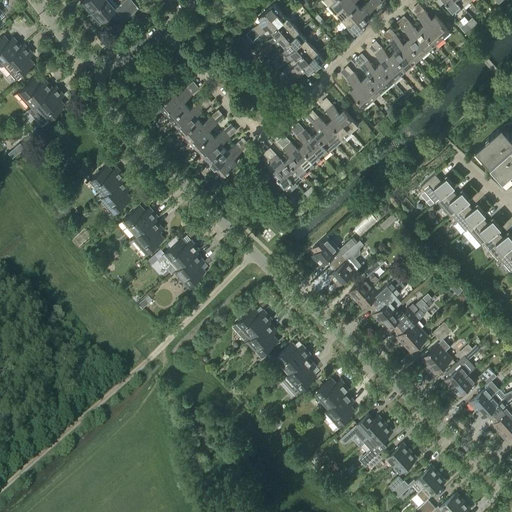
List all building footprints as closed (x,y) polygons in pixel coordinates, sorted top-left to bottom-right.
[(91,11),(104,0),(83,0),(82,1),(91,11)] [(123,22),(139,8),(131,0),(124,0),(115,8),(107,0),(104,0),(91,11),(100,22),(108,15),(109,17),(112,15),(115,18),(117,16),(123,22)] [(337,12),(349,0),(335,0),(330,4),(337,12)] [(343,18),(358,4),(355,1),(356,0),(349,0),(337,12),(343,18)] [(444,0),(455,12),(462,5),(457,0),(444,0)] [(349,25),(373,4),(370,1),(361,8),(358,4),(343,18),(349,25)] [(257,32),(281,11),(274,3),(258,17),(261,21),(253,28),(257,32)] [(355,33),(371,19),(368,15),(376,8),(373,4),(349,25),(355,33)] [(432,18),(425,10),(421,13),(443,37),(450,31),(436,15),(432,18)] [(271,32),(287,18),(281,11),(257,32),(260,36),(268,28),(271,32)] [(435,43),(443,37),(421,13),(418,16),(425,25),(422,28),(425,32),(435,43)] [(269,46),(293,25),(287,18),(271,32),(274,35),(266,43),(269,46)] [(418,31),(411,23),(407,26),(424,44),(429,49),(435,43),(425,32),(422,28),(418,31)] [(466,24),(461,28),(465,33),(470,28),(466,24)] [(284,46),(299,32),(293,25),(269,46),(272,50),(280,42),(284,46)] [(421,56),(424,54),(429,49),(424,44),(407,26),(404,29),(411,37),(408,40),(421,56)] [(282,61),(306,39),(299,32),(284,46),(286,49),(278,57),(282,61)] [(8,40),(3,34),(0,37),(0,65),(2,63),(25,44),(24,43),(21,46),(13,36),(8,40)] [(404,43),(397,35),(393,38),(414,62),(421,56),(408,40),(404,43)] [(407,68),(414,62),(393,38),(389,41),(397,50),(393,53),(407,68)] [(296,60),(312,46),(306,39),(282,61),(285,64),(293,56),(296,60)] [(16,79),(34,63),(28,57),(33,53),(25,44),(2,63),(16,79)] [(294,75),(318,53),(312,46),(296,60),(299,63),(291,71),(294,75)] [(390,56),(383,47),(379,50),(400,74),(407,68),(393,53),(390,56)] [(393,80),(400,74),(379,50),(375,54),(383,62),(379,65),(393,80)] [(309,74),(324,60),(318,53),(294,75),(297,78),(305,71),(309,74)] [(376,68),(368,60),(365,63),(386,87),(393,80),(379,65),(376,68)] [(379,93),(386,87),(365,63),(361,66),(369,74),(365,77),(379,93)] [(362,80),(354,72),(351,75),(372,99),(379,93),(365,77),(362,80)] [(365,106),(372,99),(351,75),(347,79),(354,87),(351,90),(365,106)] [(40,82),(38,80),(35,76),(17,92),(31,108),(34,105),(53,88),(44,78),(40,82)] [(47,120),(65,105),(60,99),(64,95),(56,85),(53,88),(34,105),(47,120)] [(165,112),(189,91),(186,87),(178,95),(175,91),(159,105),(165,112)] [(172,119),(187,105),(184,102),(193,94),(189,91),(165,112),(172,119)] [(178,126),(202,105),(199,101),(190,109),(187,105),(172,119),(178,126)] [(341,113),(333,104),(330,107),(351,131),(358,125),(344,109),(341,113)] [(184,133),(200,119),(197,116),(205,108),(202,105),(178,126),(184,133)] [(344,138),(351,131),(330,107),(326,111),(333,119),(330,122),(344,138)] [(190,140),(214,119),(211,115),(203,123),(200,119),(184,133),(190,140)] [(327,125),(319,117),(316,120),(337,144),(344,138),(330,122),(327,125)] [(197,147),(212,133),(209,130),(218,123),(214,119),(190,140),(197,147)] [(330,150),(337,144),(316,120),(312,123),(319,131),(316,134),(330,150)] [(506,184),(511,179),(511,136),(506,131),(502,126),(475,149),(506,184)] [(313,137),(305,129),(302,132),(323,156),(330,150),(316,134),(313,137)] [(203,154),(227,133),(224,130),(215,137),(212,133),(197,147),(203,154)] [(316,162),(323,156),(302,132),(298,136),(305,144),(302,146),(316,162)] [(209,161),(225,147),(222,144),(230,137),(227,133),(203,154),(209,161)] [(298,150),(291,142),(288,145),(301,160),(309,169),(316,162),(302,146),(298,150)] [(215,168),(239,147),(236,144),(228,151),(225,147),(209,161),(215,168)] [(302,175),(309,169),(301,160),(288,145),(284,148),(291,156),(288,159),(302,175)] [(222,176),(237,162),(234,158),(242,151),(239,147),(215,168),(222,176)] [(284,162),(277,154),(274,157),(285,170),(295,181),(302,175),(288,159),(284,162)] [(287,188),(295,181),(285,170),(274,157),(270,160),(277,169),(273,172),(287,188)] [(112,170),(107,164),(89,180),(103,195),(100,198),(123,179),(123,178),(126,176),(117,166),(112,170)] [(441,180),(436,174),(421,186),(435,202),(437,201),(437,200),(451,188),(456,185),(447,175),(441,180)] [(114,214),(132,198),(127,192),(131,188),(123,179),(100,198),(114,214)] [(457,194),(451,188),(437,200),(437,201),(451,216),(453,215),(452,214),(467,202),(471,199),(463,189),(457,194)] [(472,208),(467,202),(452,214),(453,215),(466,230),(468,229),(468,228),(482,216),(486,213),(478,203),(472,208)] [(145,210),(140,204),(122,220),(136,235),(133,238),(133,239),(156,219),(159,216),(150,206),(145,210)] [(386,205),(381,209),(386,214),(390,210),(386,205)] [(388,217),(392,221),(396,218),(392,213),(388,217)] [(487,222),(482,216),(468,228),(468,229),(482,244),(483,243),(483,242),(497,230),(498,230),(502,227),(493,217),(487,222)] [(146,254),(165,238),(159,232),(164,228),(156,219),(133,239),(134,240),(146,254)] [(503,236),(498,230),(497,230),(483,242),(483,243),(497,258),(499,257),(499,256),(511,244),(511,234),(509,231),(503,236)] [(182,237),(158,258),(161,261),(160,262),(160,263),(161,265),(161,266),(162,267),(163,267),(164,268),(165,268),(167,268),(172,273),(174,271),(175,272),(187,261),(197,252),(200,249),(191,239),(187,243),(182,237)] [(340,249),(344,254),(356,243),(352,238),(340,249)] [(322,265),(339,250),(330,240),(313,255),(322,265)] [(360,246),(362,244),(359,241),(356,243),(344,254),(343,255),(347,260),(330,275),(339,284),(355,271),(355,270),(359,266),(361,265),(362,264),(356,257),(358,255),(359,254),(360,246)] [(511,244),(499,256),(499,257),(511,271),(511,244)] [(188,287),(206,271),(201,265),(205,261),(197,252),(187,261),(175,272),(188,287)] [(373,284),(379,279),(372,271),(384,261),(380,257),(365,270),(369,275),(366,277),(349,292),(356,300),(373,284)] [(373,298),(377,303),(402,280),(398,275),(390,282),(390,281),(379,291),(373,284),(356,300),(363,307),(373,298)] [(373,314),(380,322),(383,320),(397,306),(402,302),(396,296),(402,291),(401,290),(406,286),(401,281),(403,280),(402,280),(377,303),(381,307),(373,314)] [(420,308),(426,302),(422,298),(416,303),(420,308)] [(146,304),(143,300),(138,304),(142,308),(146,304)] [(404,344),(409,339),(421,328),(416,322),(425,313),(424,312),(430,307),(426,302),(420,308),(421,309),(401,326),(405,329),(397,336),(404,344)] [(403,313),(397,306),(383,320),(380,322),(387,329),(397,321),(400,324),(418,309),(413,303),(403,313)] [(259,312),(254,307),(236,323),(250,338),(248,339),(247,341),(269,321),(272,318),(264,308),(259,312)] [(261,356),(279,340),(273,334),(278,330),(269,321),(247,341),(261,356)] [(437,336),(448,326),(444,321),(432,332),(437,336)] [(440,341),(452,330),(448,326),(437,336),(440,341)] [(411,351),(424,340),(428,336),(421,328),(409,339),(404,344),(411,351)] [(428,365),(445,350),(450,346),(443,338),(421,358),(428,365)] [(298,348),(293,342),(275,358),(289,373),(286,376),(308,356),(311,354),(302,344),(298,348)] [(461,358),(472,348),(468,343),(456,353),(461,358)] [(464,362),(476,352),(472,348),(461,358),(464,362)] [(435,373),(452,358),(445,350),(428,365),(435,373)] [(308,356),(286,376),(282,380),(296,395),(317,375),(312,370),(317,366),(308,356)] [(470,372),(474,368),(467,360),(445,379),(453,388),(470,372)] [(478,376),(483,381),(489,376),(491,374),(493,373),(494,372),(489,367),(478,376)] [(476,380),(470,372),(453,388),(459,395),(476,380)] [(489,376),(483,381),(486,384),(491,380),(497,375),(494,372),(493,373),(491,374),(489,376)] [(336,383),(331,377),(323,384),(321,387),(314,393),(327,408),(324,411),(325,412),(347,391),(350,389),(341,379),(336,383)] [(499,389),(491,380),(486,384),(485,385),(486,386),(469,401),(477,410),(494,394),(493,394),(497,391),(499,389)] [(511,389),(505,393),(500,388),(499,389),(497,391),(493,394),(494,394),(477,410),(483,417),(493,408),(495,410),(498,411),(511,397),(511,389)] [(338,427),(356,411),(351,405),(355,401),(347,391),(325,412),(338,427)] [(501,432),(511,421),(511,400),(499,412),(499,415),(501,417),(494,423),(501,432)] [(368,413),(340,438),(345,443),(356,433),(365,442),(386,423),(379,415),(374,419),(368,413)] [(508,439),(511,435),(511,421),(501,432),(508,439)] [(365,442),(372,450),(393,431),(386,423),(365,442)] [(394,465),(410,450),(403,442),(386,457),(394,465)] [(400,473),(417,457),(410,450),(394,465),(400,473)] [(372,467),(382,458),(379,454),(368,463),(372,467)] [(412,483),(419,491),(439,473),(432,465),(415,480),(414,479),(408,483),(404,479),(403,480),(392,490),(398,496),(412,483)] [(419,491),(416,493),(424,501),(430,496),(429,496),(446,480),(439,473),(419,491)] [(392,490),(403,480),(399,476),(388,485),(392,490)] [(432,504),(423,511),(429,511),(431,511),(432,511),(450,511),(464,500),(457,492),(440,507),(438,506),(436,508),(432,504)] [(417,509),(420,511),(423,511),(432,504),(428,499),(417,509)] [(450,511),(465,511),(471,508),(464,500),(450,511)]
